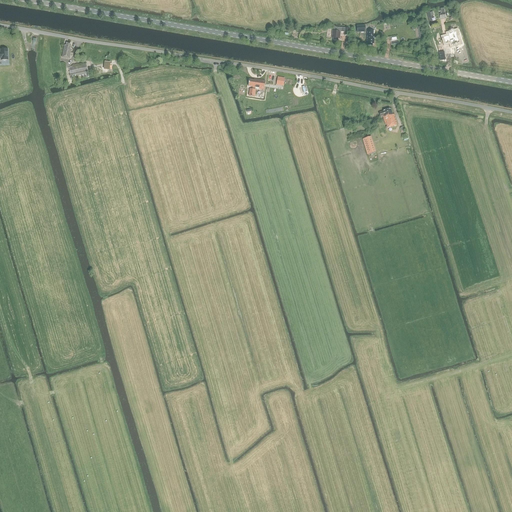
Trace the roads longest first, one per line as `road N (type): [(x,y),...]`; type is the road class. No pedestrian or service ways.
road 1 (unclassified): [(511,113),(0,25)]
road 2 (tertiary): [(511,81),(26,0)]
